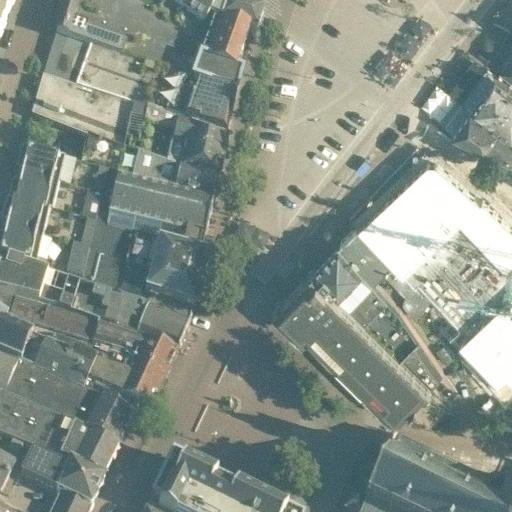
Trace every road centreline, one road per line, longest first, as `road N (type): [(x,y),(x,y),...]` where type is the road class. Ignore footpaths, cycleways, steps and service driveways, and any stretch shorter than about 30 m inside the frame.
road 1 (unclassified): [(120,511),(182,382),(401,102)]
road 2 (unclassified): [(267,5),(401,102)]
road 3 (unclassified): [(511,194),(401,102)]
road 4 (residential): [(0,132),(40,0)]
road 5 (unclassified): [(401,102),(479,0)]
